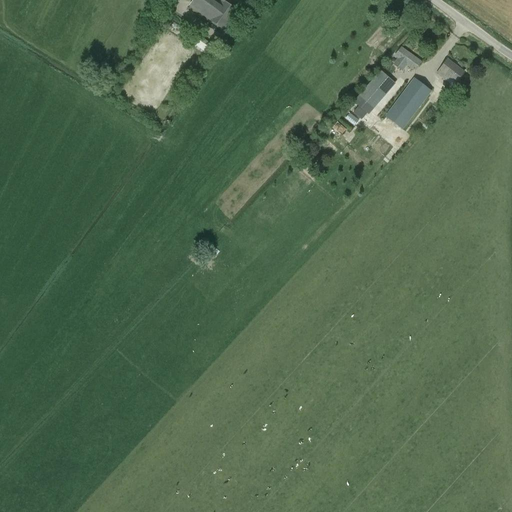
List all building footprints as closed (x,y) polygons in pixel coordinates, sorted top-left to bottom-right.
[(221,0),(218,5),(211,0),(192,0),(189,6),(203,16),(224,32),(239,12),(226,3),(228,0),(221,0)] [(193,32),(186,42),(206,56),(214,46),(193,32)] [(422,61),(401,47),(394,56),(415,71),(422,61)] [(464,72),(447,59),(436,74),(444,80),(447,76),(456,83),(464,72)] [(377,112),(377,111),(384,116),(402,130),(432,91),(413,78),(406,87),(399,81),(396,84),(384,73),(381,71),(359,96),(377,112)] [(345,119),(354,126),(359,121),(349,113),(345,119)]
